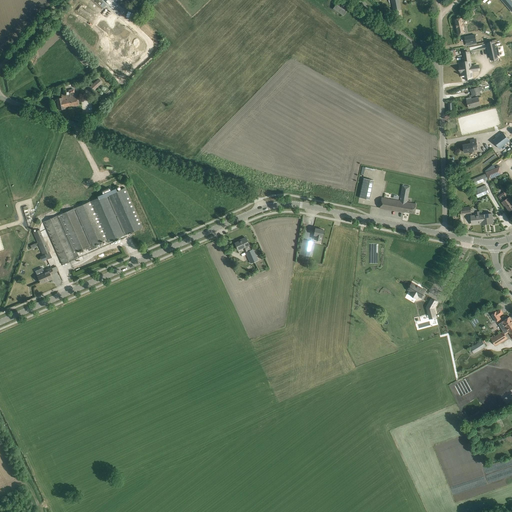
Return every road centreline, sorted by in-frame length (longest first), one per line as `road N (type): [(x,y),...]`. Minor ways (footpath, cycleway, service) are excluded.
road 1 (unclassified): [(262,208),(248,187),(1,98)]
road 2 (tertiary): [(0,322),(262,208)]
road 3 (tertiary): [(444,234),(301,204),(262,208)]
road 4 (unclassified): [(444,234),(441,67)]
